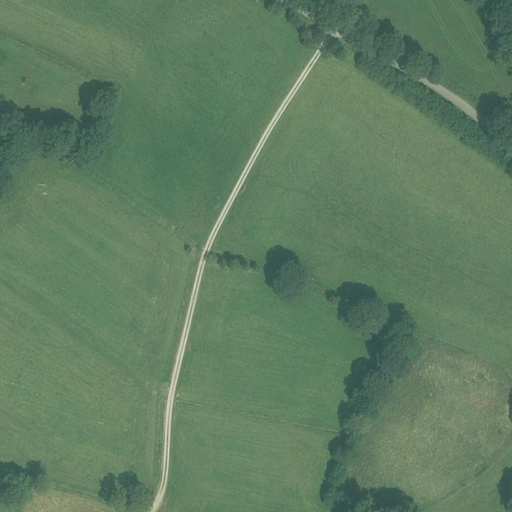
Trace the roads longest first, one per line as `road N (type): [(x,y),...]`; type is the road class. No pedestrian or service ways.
road 1 (track): [(142,511),(159,477),(182,317),(200,254),(259,139),(338,29)]
road 2 (unclassified): [(511,148),(453,99),(286,0)]
